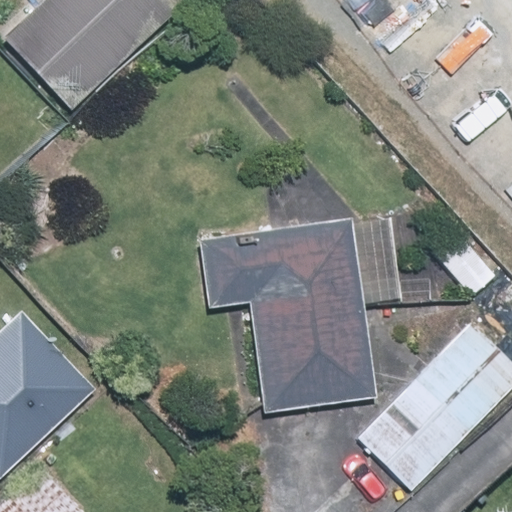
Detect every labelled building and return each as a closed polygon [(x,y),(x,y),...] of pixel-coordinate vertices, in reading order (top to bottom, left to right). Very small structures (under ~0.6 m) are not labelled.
[(157,0),(36,0),(0,37),(0,49),(61,110),(164,6),(157,0)] [(511,75),(511,39),(501,28),(418,106),(472,164),(511,126),(511,101),(499,88),(511,75)] [(369,396),(355,305),(394,299),(381,211),(341,217),(187,241),(197,302),(235,296),(253,414),(369,396)] [(0,320),(0,474),(82,390),(5,315),(0,320)] [(511,381),(511,374),(461,325),(352,438),(407,491),(511,381)] [(72,511),(34,468),(0,497),(0,511),(72,511)]
